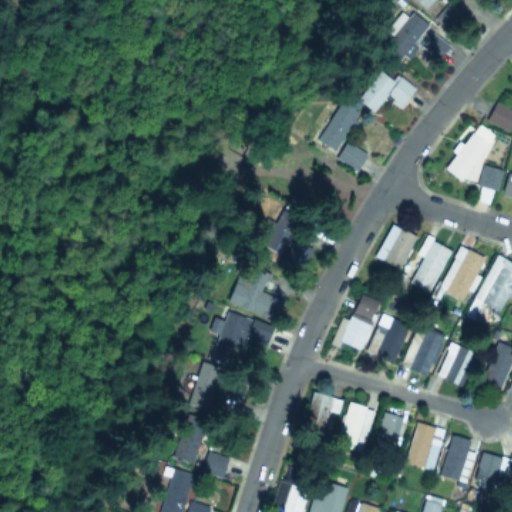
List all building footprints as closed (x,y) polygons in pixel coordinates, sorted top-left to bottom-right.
[(412,0),(423,9),(431,0),(412,0)] [(435,59),(448,42),(428,28),(422,36),(405,24),(385,53),(396,60),(410,40),(435,59)] [(399,106),(411,90),(379,67),(355,100),(372,112),(384,95),(399,106)] [(357,112),(339,101),(315,140),(333,151),(357,112)] [(484,120),(506,131),(511,119),(511,111),(493,102),(484,120)] [(441,168),(458,180),(486,144),(469,131),(441,168)] [(364,154),(344,141),(333,157),(353,171),(364,154)] [(493,191),(500,170),(481,164),(474,185),(493,191)] [(499,192),(511,195),(511,174),(505,172),(499,192)] [(372,255),(397,269),(414,236),(390,222),(372,255)] [(302,267),(311,249),(268,228),(260,247),(302,267)] [(448,250),(429,239),(406,281),(425,291),(448,250)] [(459,299),(482,257),(463,246),(456,260),(452,257),(436,287),(459,299)] [(511,280),(511,261),(493,253),(472,300),(498,312),(511,280)] [(226,304),(274,317),(279,298),(259,292),(264,272),(236,265),(226,304)] [(356,353),(377,301),(358,293),(348,316),(340,313),(328,342),(356,353)] [(212,350),(235,356),(239,340),(263,346),(270,324),(223,311),(212,350)] [(364,353),(392,362),(405,322),(377,313),(364,353)] [(441,334),(419,326),(405,368),(427,375),(441,334)] [(433,374),(458,386),(474,352),(448,340),(433,374)] [(495,390),(511,355),(491,346),(475,381),(495,390)] [(197,365),(184,404),(205,410),(218,371),(197,365)] [(321,431),(326,410),(335,412),(338,398),(309,391),(301,427),(321,431)] [(367,407),(344,400),(333,444),(356,450),(367,407)] [(441,427),(413,420),(402,463),(430,470),(441,427)] [(190,463),(197,439),(174,432),(167,456),(190,463)] [(457,480),(466,437),(447,433),(438,476),(457,480)] [(218,478),(226,458),(206,449),(197,469),(218,478)] [(474,486),(495,495),(509,461),(489,453),(474,486)] [(179,511),(190,473),(167,466),(153,511),(179,511)] [(278,511),(298,511),(306,491),(287,485),(278,511)] [(309,498),(305,511),(337,511),(342,490),(323,486),(320,500),(309,498)] [(418,511),(436,511),(439,506),(425,499),(418,511)] [(205,511),(207,505),(186,500),(183,511),(205,511)] [(370,511),(371,504),(344,502),(343,511),(370,511)]
